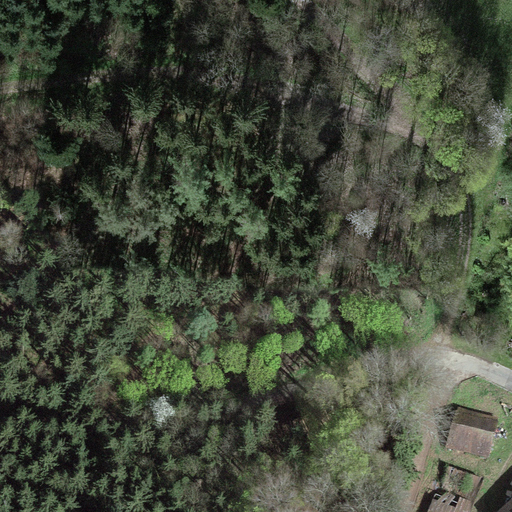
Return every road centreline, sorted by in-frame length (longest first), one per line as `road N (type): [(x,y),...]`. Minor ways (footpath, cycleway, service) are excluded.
road 1 (track): [(0,427),(130,420),(446,356)]
road 2 (track): [(0,87),(204,77),(422,126)]
road 3 (track): [(446,356),(472,239),(468,187),(422,126),(302,0)]
road 4 (track): [(400,511),(446,356)]
